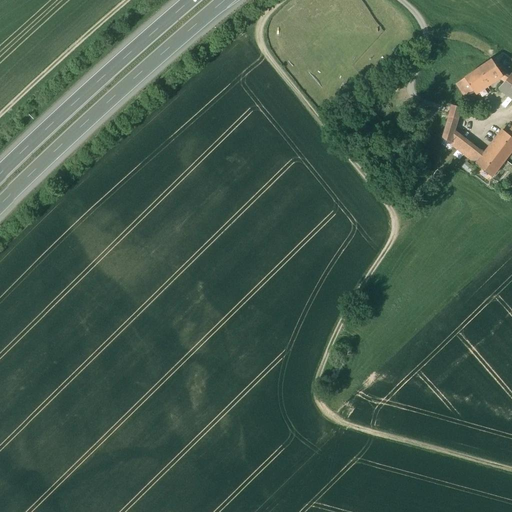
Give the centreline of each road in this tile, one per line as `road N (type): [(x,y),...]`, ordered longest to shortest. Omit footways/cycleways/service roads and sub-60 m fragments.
road 1 (track): [(511,474),(350,430),(323,406),(346,331),(401,245),(399,213)]
road 2 (motorway): [(0,204),(225,0)]
road 3 (track): [(283,0),(262,21),(265,49),(399,213)]
road 4 (motorway): [(192,0),(0,173)]
road 5 (track): [(0,122),(131,0)]
road 6 (track): [(401,245),(416,222),(403,150),(414,96)]
